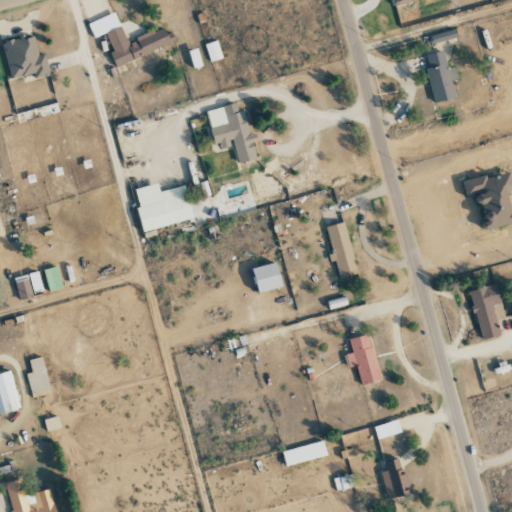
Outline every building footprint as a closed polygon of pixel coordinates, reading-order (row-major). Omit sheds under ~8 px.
[(119,28),(115,14),(88,22),(92,36),(119,28)] [(115,66),(169,42),(163,27),(127,43),(120,27),(105,33),(113,51),(109,53),(115,66)] [(455,38),(454,31),(431,35),(432,42),(455,38)] [(34,37),(24,39),(23,37),(1,42),(10,79),(33,74),(34,79),(49,75),(44,54),(38,55),(34,37)] [(204,44),(209,62),(221,58),(216,41),(204,44)] [(423,55),(433,103),(455,98),(451,80),(456,79),(454,68),(446,70),(443,51),(423,55)] [(237,163),(257,158),(251,135),(249,136),(242,111),(237,112),(235,103),(222,106),(227,124),(211,128),(216,147),(232,143),(237,163)] [(487,230),(511,223),(504,195),(511,193),(506,173),(485,179),(484,176),(462,181),(466,196),(477,193),(487,230)] [(159,192),(157,184),(132,190),(143,231),(193,219),(184,185),(159,192)] [(356,271),(344,223),(324,228),(333,262),(334,261),(338,275),(356,271)] [(18,299),(42,294),(38,274),(14,278),(18,299)] [(480,340),(499,335),(491,306),(500,304),(495,285),(468,291),(480,340)] [(348,340),(351,353),(344,355),(347,368),(355,366),(360,386),(380,381),(368,335),(348,340)] [(28,360),(31,372),(25,373),(32,397),(51,392),(41,357),(28,360)] [(0,372),(0,413),(19,408),(9,370),(0,372)] [(43,419),(46,431),(60,427),(57,416),(43,419)] [(373,427),(377,439),(400,432),(396,419),(373,427)] [(281,452),(285,466),(326,454),(322,440),(281,452)] [(387,499),(411,493),(405,468),(399,469),(397,458),(382,462),(384,471),(380,472),(387,499)] [(4,483),(11,511),(55,511),(49,489),(24,495),(20,479),(4,483)]
